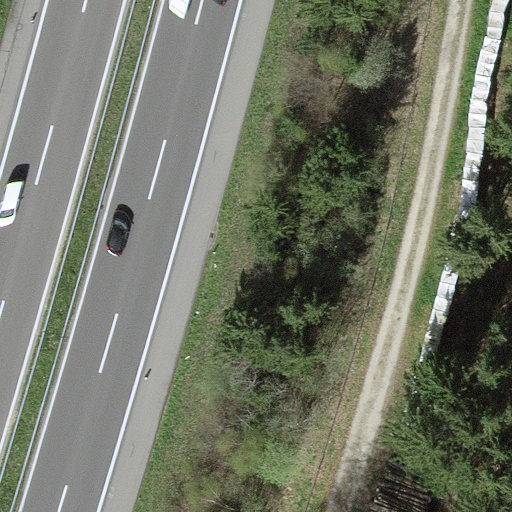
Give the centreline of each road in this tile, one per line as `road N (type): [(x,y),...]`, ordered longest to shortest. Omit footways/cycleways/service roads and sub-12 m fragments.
road 1 (motorway): [(58,511),(202,0)]
road 2 (track): [(338,511),(432,165),(462,0)]
road 3 (motorway): [(85,0),(0,312)]
